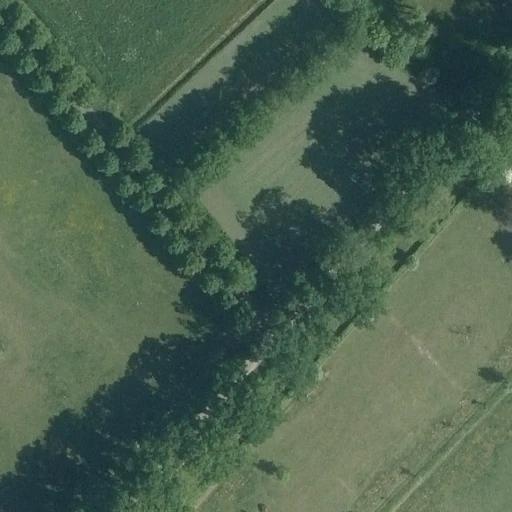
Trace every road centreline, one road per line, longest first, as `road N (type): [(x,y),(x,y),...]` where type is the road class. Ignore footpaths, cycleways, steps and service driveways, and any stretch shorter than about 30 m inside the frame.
road 1 (unclassified): [(119,511),(511,69)]
road 2 (track): [(274,338),(0,11)]
